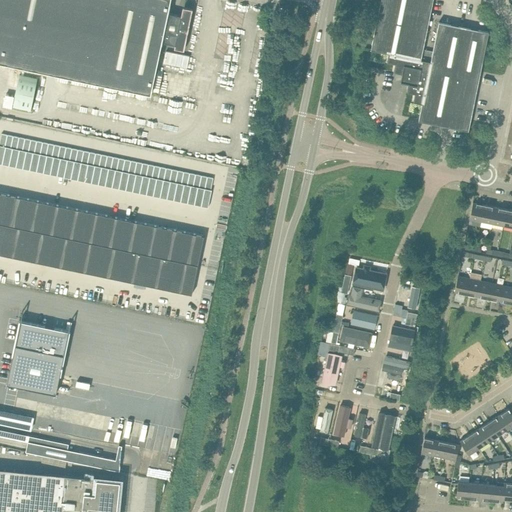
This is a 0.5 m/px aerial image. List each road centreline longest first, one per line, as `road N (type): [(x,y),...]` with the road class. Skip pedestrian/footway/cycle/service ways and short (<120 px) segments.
road 1 (unknown): [(0,409),(68,424),(84,420),(103,351),(79,327),(0,307)]
road 2 (secondary): [(270,306),(219,511)]
road 3 (residential): [(374,365),(398,259),(440,169)]
road 4 (secondary): [(247,511),(270,306)]
road 5 (residential): [(511,385),(461,419),(367,401)]
road 6 (unknown): [(0,429),(133,452)]
